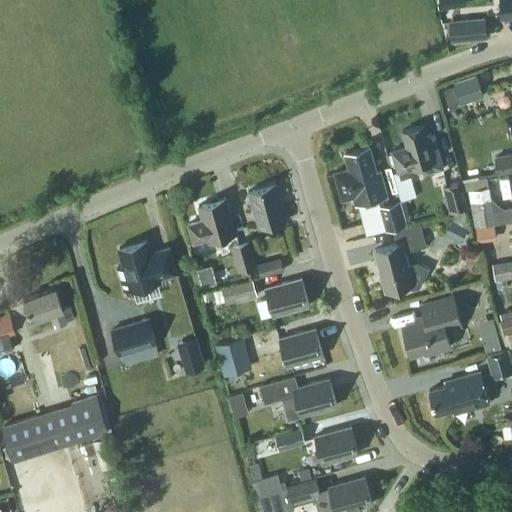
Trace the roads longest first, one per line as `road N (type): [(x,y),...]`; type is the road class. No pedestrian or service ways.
road 1 (residential): [(511,461),(430,461),(390,425),(294,123)]
road 2 (unclassified): [(0,244),(294,123)]
road 3 (unclassified): [(294,123),(511,45)]
